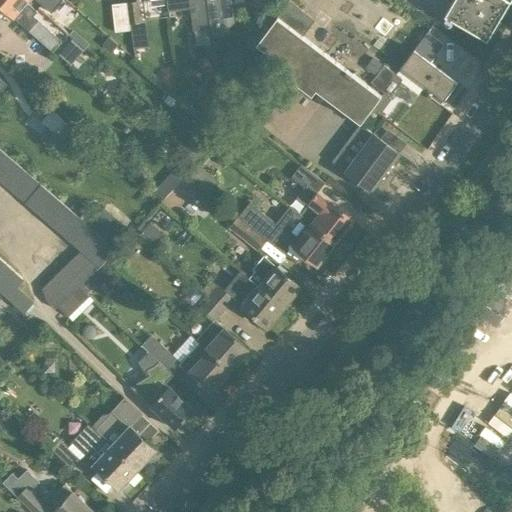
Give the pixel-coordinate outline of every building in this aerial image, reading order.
[(27,4),(29,0),(0,0),(0,8),(13,20),(13,19),(51,52),(61,42),(33,17),(36,13),(27,4)] [(34,0),(51,13),(62,0),(34,0)] [(210,38),(213,37),(207,0),(187,0),(192,32),(209,30),(210,38)] [(207,0),(213,37),(228,36),(228,27),(230,27),(233,24),(230,0),(207,0)] [(267,0),(252,0),(254,8),(268,6),(267,0)] [(454,0),(445,16),(455,23),(487,41),(511,0),(454,0)] [(141,35),(137,2),(128,3),(132,26),(133,36),(141,35)] [(357,79),(309,43),(302,37),(313,21),(289,2),(256,46),(290,72),(286,77),(312,96),(316,91),(361,124),(381,97),(357,79)] [(128,3),(111,5),(115,34),(129,32),(130,36),(133,36),(132,26),(128,3)] [(426,32),(417,47),(400,69),(444,102),(458,84),(430,64),(444,45),(426,32)] [(370,84),(383,94),(390,98),(403,80),(383,66),(370,84)] [(220,109),(211,95),(198,103),(207,117),(208,117),(212,123),(220,118),(217,112),(220,109)] [(239,101),(230,101),(228,113),(238,114),(239,101)] [(179,126),(207,150),(219,137),(191,112),(179,126)] [(400,154),(360,125),(346,144),(386,173),(400,154)] [(386,173),(346,144),(332,163),(372,192),(386,173)] [(205,153),(194,145),(181,160),(192,169),(205,153)] [(0,178),(15,162),(6,154),(0,160),(0,178)] [(24,169),(15,162),(0,178),(0,183),(6,189),(24,169)] [(183,162),(155,191),(166,200),(189,176),(194,171),(183,162)] [(210,175),(199,165),(190,176),(201,185),(210,175)] [(353,222),(318,193),(325,184),(301,165),(291,178),(302,188),(296,196),(307,205),(300,214),(312,224),(336,242),(353,222)] [(33,177),(29,174),(24,169),(6,189),(15,197),(33,177)] [(42,185),(33,177),(15,197),(24,205),(42,185)] [(53,195),(42,185),(24,205),(36,215),(53,195)] [(64,204),(53,195),(36,215),(47,224),(64,204)] [(279,235),(292,246),(292,247),(316,267),(336,242),(312,224),(300,214),(290,206),(275,224),(249,203),(238,216),(265,239),(272,244),(279,235)] [(76,214),(64,204),(47,224),(58,234),(76,214)] [(104,209),(96,218),(89,225),(110,244),(125,227),(104,209)] [(87,224),(76,214),(58,234),(70,244),(87,224)] [(256,249),(265,239),(238,216),(228,228),(231,231),(254,249),(256,250),(257,250),(256,249)] [(147,225),(140,233),(139,234),(152,245),(162,233),(150,222),(147,225)] [(89,225),(88,224),(87,224),(70,244),(79,251),(99,269),(118,250),(110,244),(89,225)] [(88,279),(94,273),(99,269),(79,251),(70,260),(88,279)] [(255,272),(250,278),(258,284),(285,307),(301,288),(282,272),(283,269),(276,264),(274,265),(265,256),(253,270),(255,272)] [(62,268),(80,286),(88,279),(70,260),(62,268)] [(5,265),(0,270),(0,288),(14,273),(5,265)] [(71,295),(80,286),(62,268),(53,277),(71,295)] [(245,276),(229,296),(232,299),(232,300),(266,329),(285,307),(250,278),(240,270),(239,271),(245,276)] [(0,288),(0,291),(3,294),(7,298),(17,287),(23,281),(14,273),(0,288)] [(57,308),(58,308),(71,295),(53,277),(41,289),(42,291),(46,302),(55,310),(57,308)] [(200,289),(209,296),(216,287),(208,280),(200,289)] [(58,308),(67,317),(71,321),(92,300),(87,294),(80,286),(71,295),(58,308)] [(209,296),(224,309),(232,300),(232,299),(229,296),(218,286),(216,287),(209,296)] [(7,298),(24,313),(34,302),(17,287),(7,298)] [(199,308),(212,321),(214,320),(224,309),(209,296),(199,308)] [(223,328),(214,320),(212,321),(197,339),(230,369),(249,349),(224,327),(223,328)] [(198,344),(182,363),(179,365),(181,367),(209,392),(230,369),(197,339),(195,341),(198,344)] [(193,410),(168,386),(166,383),(174,374),(167,368),(142,344),(141,346),(159,362),(156,365),(146,371),(149,376),(130,388),(175,429),(193,410)] [(162,345),(153,355),(167,368),(174,374),(181,367),(179,365),(182,363),(176,358),(162,345)] [(102,415),(92,426),(139,469),(156,450),(148,443),(159,431),(124,398),(109,414),(102,415)] [(87,425),(71,442),(73,444),(85,455),(83,457),(92,465),(91,465),(118,491),(139,469),(92,426),(91,428),(87,425)] [(73,444),(71,442),(70,443),(67,447),(59,439),(51,448),(73,468),(81,460),(69,448),(73,444)] [(33,511),(44,511),(50,507),(32,489),(40,481),(28,469),(19,477),(13,472),(3,482),(33,511)] [(71,492),(64,485),(52,497),(59,505),(52,511),(93,511),(72,491),(71,492)]
